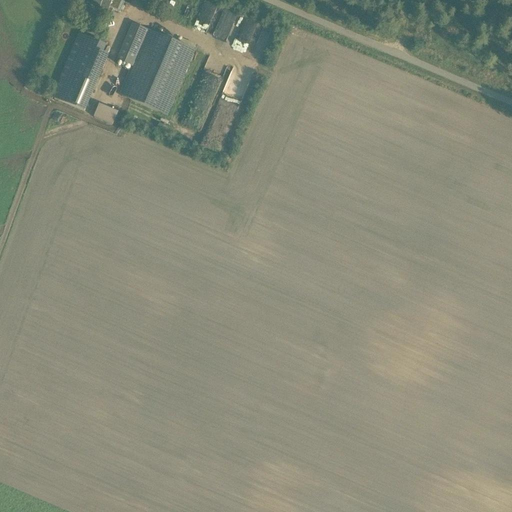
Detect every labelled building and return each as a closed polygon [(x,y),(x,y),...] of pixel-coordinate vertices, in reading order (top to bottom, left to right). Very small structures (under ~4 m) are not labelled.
[(89,0),(92,1),(90,6),(99,10),(100,8),(104,9),(108,11),(109,9),(120,13),(124,3),(116,0),(89,0)] [(206,38),(248,51),(257,22),(222,11),(215,32),(209,30),(206,38)] [(121,97),(166,116),(195,50),(132,24),(116,61),(132,67),(141,46),(143,46),(121,97)] [(79,34),(76,42),(102,53),(106,46),(79,34)] [(212,96),(227,61),(213,55),(198,90),(212,96)] [(62,73),(51,98),(84,113),(95,86),(62,73)] [(100,104),(94,118),(114,126),(120,113),(100,104)]
